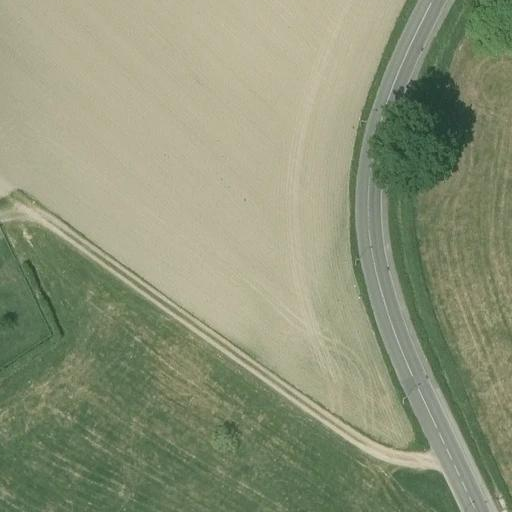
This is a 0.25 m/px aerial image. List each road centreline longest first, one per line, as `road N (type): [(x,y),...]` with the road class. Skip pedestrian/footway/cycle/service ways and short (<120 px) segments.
road 1 (unclassified): [(482,511),(419,380),(379,241),(401,100),(446,0)]
road 2 (track): [(434,511),(383,464),(55,230),(30,218),(0,222)]
